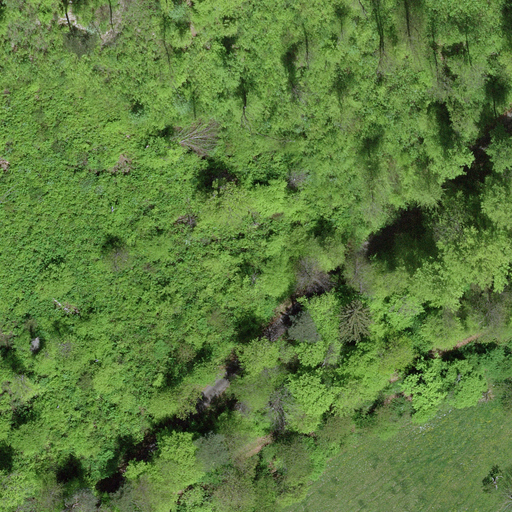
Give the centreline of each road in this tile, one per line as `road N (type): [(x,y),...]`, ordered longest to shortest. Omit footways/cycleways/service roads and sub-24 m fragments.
road 1 (track): [(511,113),(183,414),(94,511)]
road 2 (track): [(156,511),(248,450),(511,313)]
